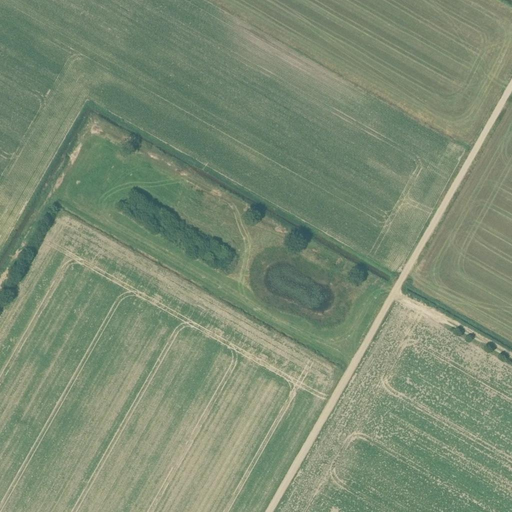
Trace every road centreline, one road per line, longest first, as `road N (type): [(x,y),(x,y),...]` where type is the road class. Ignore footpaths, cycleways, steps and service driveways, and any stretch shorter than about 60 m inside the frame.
road 1 (track): [(511,360),(93,122),(0,287)]
road 2 (track): [(511,81),(270,511)]
